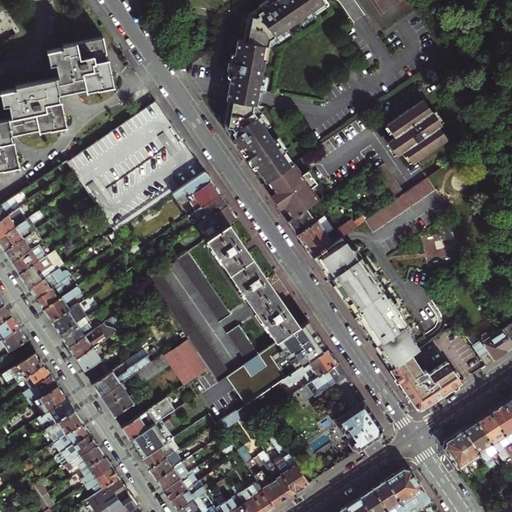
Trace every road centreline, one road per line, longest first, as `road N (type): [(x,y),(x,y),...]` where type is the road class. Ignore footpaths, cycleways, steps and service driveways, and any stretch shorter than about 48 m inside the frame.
road 1 (residential): [(110,0),(413,437)]
road 2 (residential): [(160,511),(0,272)]
road 3 (tertiary): [(413,437),(300,511)]
